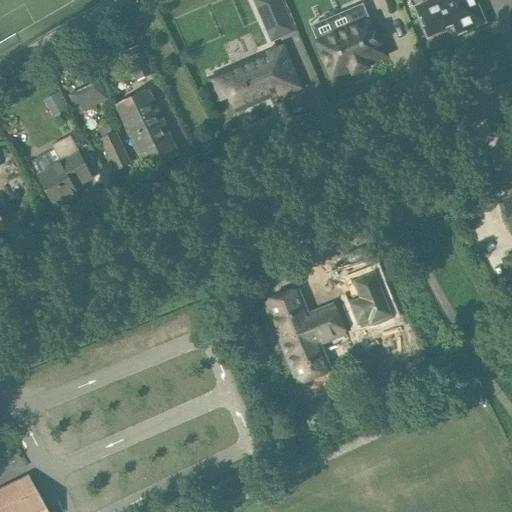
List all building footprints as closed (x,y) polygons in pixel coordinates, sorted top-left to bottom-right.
[(255,0),(264,20),(284,11),(279,0),(255,0)] [(433,0),(416,8),(429,38),(447,29),(446,27),(453,24),(456,30),(483,19),(475,0),(433,0)] [(355,26),(318,42),(323,52),(333,77),(351,69),(353,74),(369,67),(367,63),(385,55),(370,19),(369,20),(363,4),(349,10),(355,26)] [(140,46),(125,53),(138,82),(153,75),(140,46)] [(238,69),(221,76),(235,110),(271,95),(270,93),(277,90),(279,94),(298,87),(282,50),(238,69)] [(108,100),(99,80),(74,92),(70,97),(78,114),(108,100)] [(116,105),(132,138),(165,123),(148,89),(116,105)] [(59,92),(47,99),(55,115),(68,109),(59,92)] [(165,123),(132,138),(147,170),(180,154),(165,123)] [(116,134),(101,141),(117,175),(132,167),(116,134)] [(93,178),(71,136),(52,146),(61,164),(38,176),(55,208),(79,195),(73,184),(79,181),(81,185),(93,178)] [(511,196),(503,201),(511,224),(511,196)] [(360,298),(349,303),(358,325),(369,320),(371,325),(393,316),(375,272),(353,281),(360,298)] [(309,314),(298,289),(264,302),(297,384),(331,370),(320,344),(346,333),(334,304),(309,314)] [(0,511),(44,511),(40,503),(36,494),(35,493),(28,477),(0,490),(0,511)]
